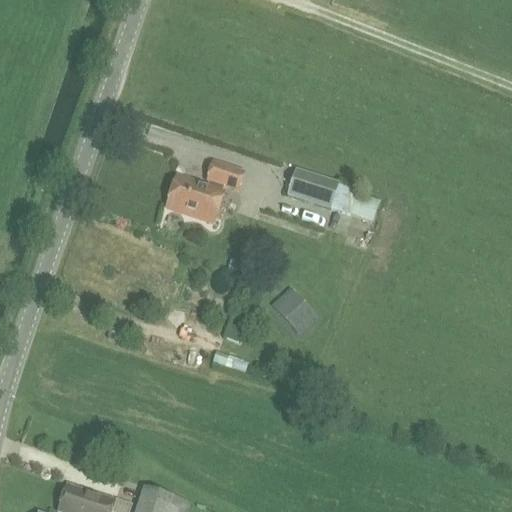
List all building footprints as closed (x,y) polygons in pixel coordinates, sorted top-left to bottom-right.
[(205,184),(238,195),(245,173),(212,162),(205,184)] [(339,186),(296,171),(287,198),(330,213),(339,186)] [(167,209),(212,224),(222,194),(177,179),(167,209)] [(373,219),(386,196),(370,187),(356,210),(373,219)] [(318,321),(291,291),(271,308),(298,338),(318,321)] [(109,511),(112,503),(67,488),(58,511),(109,511)] [(135,511),(185,511),(189,503),(143,488),(135,511)]
